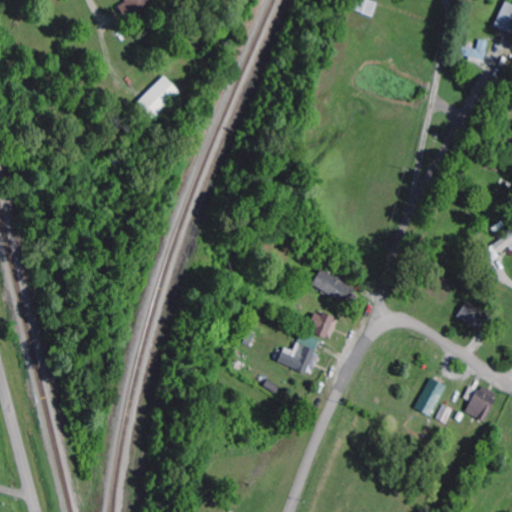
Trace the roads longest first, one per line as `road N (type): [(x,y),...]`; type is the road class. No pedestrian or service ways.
road 1 (residential): [(294,511),(369,346),(436,113)]
road 2 (residential): [(511,382),(419,324),(389,321),(369,346)]
road 3 (residential): [(34,511),(0,378)]
road 4 (residential): [(411,213),(458,128),(448,112),(436,113)]
